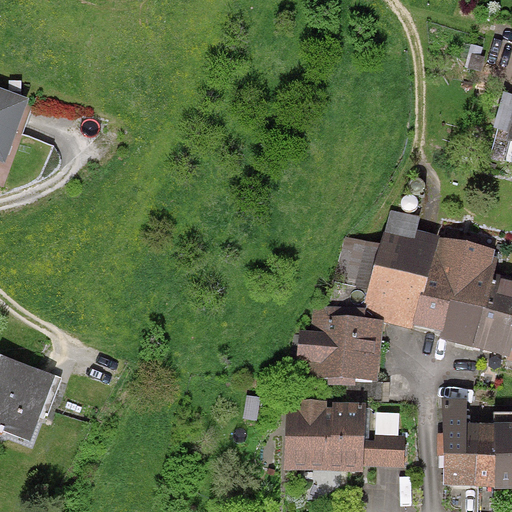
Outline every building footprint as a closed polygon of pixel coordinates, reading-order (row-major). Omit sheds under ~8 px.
[(0,87),(0,160),(7,163),(30,99),(0,87)] [(511,94),(504,92),(494,127),(508,131),(511,118),(511,94)] [(424,293),(440,237),(441,235),(418,229),(421,216),(391,210),(380,243),(347,237),(333,281),(367,289),(362,309),(365,309),(364,318),(385,319),(384,322),(412,329),(414,324),(422,292),(424,293)] [(496,249),(440,237),(424,293),(422,292),(414,324),(443,331),(440,339),(472,347),(495,273),(499,258),(494,256),(496,249)] [(511,343),(511,277),(495,273),(472,347),(509,356),(511,343)] [(362,309),(312,306),(311,331),(300,330),(299,335),(297,352),(297,361),(309,362),(308,378),(329,379),(355,379),(378,380),(384,322),(385,319),(364,318),(365,309),(362,309)] [(0,428),(30,441),(42,411),(48,413),(62,378),(1,354),(0,356),(0,428)] [(247,394),(243,418),(256,420),(261,397),(247,394)] [(443,456),(444,485),(495,486),(495,422),(467,423),(468,399),(442,398),(443,432),(443,456)] [(366,402),(286,400),(285,470),(365,471),(365,466),(365,435),(366,402)] [(376,412),(375,435),(398,436),(399,413),(376,412)] [(495,422),(511,421),(511,413),(495,413),(495,422)] [(511,421),(495,422),(495,486),(495,488),(511,487),(511,421)] [(365,435),(365,466),(405,468),(405,436),(398,436),(375,435),(365,435)]
